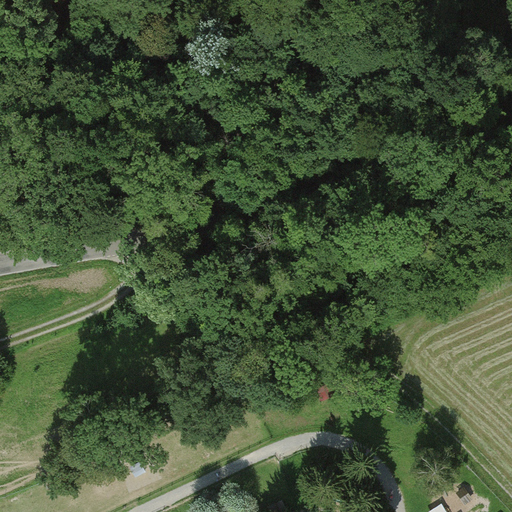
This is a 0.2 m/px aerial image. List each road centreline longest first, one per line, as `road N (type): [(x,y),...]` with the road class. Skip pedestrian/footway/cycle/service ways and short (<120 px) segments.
road 1 (track): [(511,500),(359,355),(208,305),(143,239),(140,275),(119,293),(0,343)]
road 2 (unclassified): [(0,264),(143,239),(511,151)]
road 3 (track): [(401,511),(389,477),(359,449),(330,438),(293,442),(144,511)]
